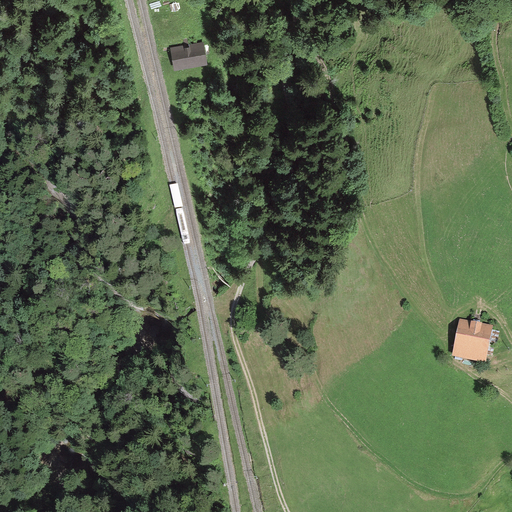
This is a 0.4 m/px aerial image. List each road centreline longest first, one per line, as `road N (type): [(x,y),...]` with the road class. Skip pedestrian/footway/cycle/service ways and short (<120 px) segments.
road 1 (track): [(288,511),(233,313),(290,146),(297,36),(288,0)]
road 2 (track): [(297,36),(314,50),(329,85),(359,212),(390,273),(452,359),(495,388)]
road 3 (track): [(256,247),(265,314),(294,341),(323,395),(367,447),(423,488),(458,496),(481,491)]
